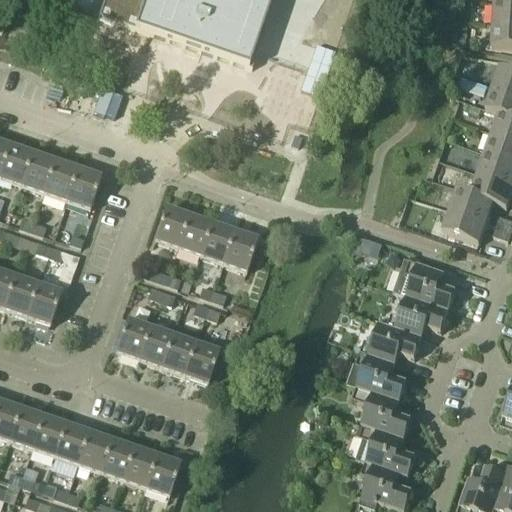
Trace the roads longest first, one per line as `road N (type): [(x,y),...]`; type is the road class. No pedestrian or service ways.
road 1 (residential): [(82,379),(152,162),(0,109)]
road 2 (residential): [(485,339),(454,353),(433,414),(439,440),(458,454)]
road 3 (residential): [(205,417),(82,379)]
